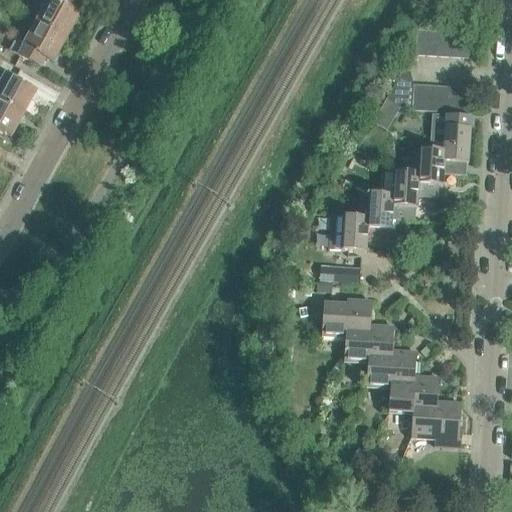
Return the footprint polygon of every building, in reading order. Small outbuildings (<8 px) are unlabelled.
[(48,0),(36,23),(65,39),(79,14),(71,10),(76,2),(71,0),(48,0)] [(24,48),(18,58),(37,69),(43,59),(51,64),(65,39),(36,23),(22,47),(24,48)] [(414,57),(426,58),(427,33),(415,33),(414,57)] [(426,58),(438,58),(439,34),(427,33),(426,58)] [(438,58),(450,59),(451,34),(439,34),(438,58)] [(450,59),(462,60),(463,35),(451,34),(450,59)] [(463,35),(462,60),(474,60),(475,35),(463,35)] [(0,72),(0,103),(23,116),(35,93),(36,92),(0,72)] [(411,112),(412,88),(409,75),(401,74),(385,102),(399,112),(411,112)] [(412,88),(411,112),(424,113),(425,88),(412,88)] [(425,88),(424,113),(436,113),(437,89),(425,88)] [(448,114),(449,89),(437,89),(436,113),(448,114)] [(460,114),(461,90),(449,89),(448,114),(460,114)] [(461,90),(460,114),(471,115),(472,90),(461,90)] [(0,132),(10,138),(23,116),(0,103),(0,132)] [(372,124),(386,132),(394,118),(381,110),(372,124)] [(444,164),(444,169),(457,170),(457,165),(467,165),(470,130),(445,128),(443,152),(444,152),(444,164)] [(418,186),(417,199),(431,200),(432,187),(443,187),(443,178),(444,169),(444,164),(444,152),(443,152),(419,150),(418,162),(417,176),(418,176),(418,186)] [(392,209),(393,209),(392,222),(414,223),(415,210),(416,210),(417,199),(418,186),(418,176),(417,176),(418,162),(406,161),(405,175),(393,174),(392,198),(392,209)] [(458,179),(459,170),(457,170),(444,169),(443,178),(458,179)] [(356,175),(346,170),(342,177),(351,183),(356,175)] [(391,233),(392,222),(393,209),(392,209),(392,198),(358,195),(356,220),(367,220),(367,230),(366,244),(389,246),(390,233),(391,233)] [(452,201),(451,209),(463,209),(463,201),(452,201)] [(365,255),(366,244),(367,230),(367,220),(356,220),(332,218),(329,252),(365,255)] [(422,237),(408,236),(407,245),(422,246),(422,237)] [(299,271),(285,269),(284,281),(298,283),(299,271)] [(358,271),(334,270),(333,282),(357,283),(358,271)] [(291,283),(286,283),(280,283),(280,294),(290,295),(291,283)] [(330,287),(316,286),(315,294),(329,295),(330,287)] [(347,302),(346,305),(325,304),(323,337),(347,339),(348,339),(348,331),(370,334),(371,329),(373,304),(347,302)] [(345,364),(368,365),(369,365),(370,357),(394,359),(394,355),(395,355),(396,331),(371,329),(370,334),(348,331),(348,339),(347,339),(345,364)] [(291,364),(292,348),(282,347),(281,364),(291,364)] [(367,389),(391,391),(392,391),(392,382),(416,384),(417,380),(419,356),(395,355),(394,355),(394,359),(370,357),(369,365),(368,365),(367,389)] [(336,379),(342,366),(337,364),(331,376),(336,379)] [(390,415),(412,416),(413,408),(438,408),(438,404),(439,404),(440,381),(417,380),(416,384),(392,382),(392,391),(391,391),(390,415)] [(438,408),(413,408),(412,416),(410,439),(435,441),(435,448),(461,450),(462,432),(460,432),(461,405),(439,404),(438,404),(438,408)] [(357,485),(379,491),(382,479),(360,473),(357,485)]
